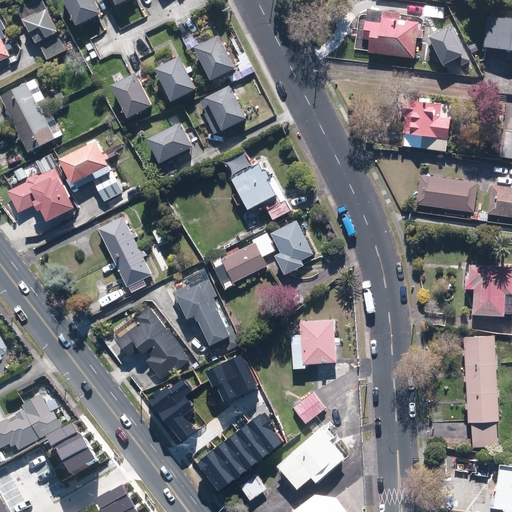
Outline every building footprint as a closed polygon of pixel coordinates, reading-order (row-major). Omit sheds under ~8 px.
[(66,51),(41,0),(37,0),(17,10),(34,46),(38,44),(46,61),(66,51)] [(93,0),(62,0),(76,29),(101,17),(93,0)] [(111,0),(116,8),(132,0),(111,0)] [(415,47),(433,49),(434,52),(461,38),(444,5),(417,19),(426,37),(421,36),(422,30),(418,30),(418,24),(399,21),(400,14),(366,9),(362,40),(368,41),(367,54),(414,60),(415,47)] [(511,20),(485,17),(481,49),(505,52),(504,61),(511,61),(511,20)] [(218,36),(193,48),(211,84),(236,71),(218,36)] [(0,62),(10,57),(0,37),(0,62)] [(179,57),(153,70),(171,103),(196,90),(179,57)] [(136,74),(111,86),(128,121),(153,108),(136,74)] [(36,80),(1,97),(28,152),(63,135),(36,80)] [(229,86),(199,102),(217,137),(247,121),(229,86)] [(62,92),(54,95),(61,110),(68,107),(62,92)] [(408,100),(402,147),(445,153),(452,106),(408,100)] [(181,123),(146,140),(158,164),(193,148),(181,123)] [(511,130),(503,130),(500,158),(511,159),(511,130)] [(96,141),(58,160),(71,184),(92,173),(95,179),(110,171),(105,160),(108,158),(106,154),(103,155),(96,141)] [(26,182),(7,191),(18,213),(34,205),(37,211),(40,209),(46,222),(75,208),(55,168),(57,166),(51,154),(36,162),(42,174),(39,176),(35,174),(27,179),(26,182)] [(264,160),(230,179),(247,211),(263,203),(272,221),(292,210),(264,160)] [(15,172),(20,181),(27,177),(23,169),(15,172)] [(112,171),(94,180),(104,201),(122,192),(112,171)] [(419,174),(415,204),(473,213),(478,183),(419,174)] [(511,187),(491,185),(486,215),(511,218),(511,187)] [(98,229),(113,259),(138,247),(124,217),(98,229)] [(296,221),(221,259),(234,285),(267,268),(263,260),(272,255),(283,276),(304,266),(302,261),(313,255),(296,221)] [(159,227),(151,231),(159,245),(166,241),(159,227)] [(127,288),(153,276),(138,247),(113,259),(127,288)] [(511,266),(464,265),(463,290),(472,290),(471,316),(511,317),(511,266)] [(216,296),(209,279),(190,288),(189,285),(172,293),(177,303),(179,303),(187,320),(194,316),(196,321),(198,321),(210,346),(223,340),(228,351),(240,345),(231,325),(226,327),(213,297),(216,296)] [(305,301),(297,292),(285,304),(293,312),(305,301)] [(167,330),(150,308),(137,318),(140,322),(116,341),(129,358),(139,350),(142,354),(147,350),(152,357),(146,361),(160,379),(176,367),(178,370),(190,361),(183,352),(185,351),(168,329),(167,330)] [(290,336),(292,370),(305,369),(305,365),(336,363),(334,321),(299,323),(300,335),(290,336)] [(495,445),(494,420),(499,420),(495,334),(461,336),(465,422),(471,422),(472,446),(495,445)] [(225,362),(240,393),(256,386),(241,355),(225,362)] [(240,393),(225,362),(206,371),(210,380),(213,387),(216,385),(224,401),(240,393)] [(167,386),(149,400),(160,415),(185,395),(192,390),(183,378),(169,389),(167,386)] [(312,392),(293,407),(306,424),(325,409),(312,392)] [(185,395),(160,415),(181,441),(195,430),(184,416),(194,408),(195,407),(185,395)] [(24,412),(0,425),(0,451),(15,444),(19,453),(63,429),(55,413),(51,415),(41,396),(22,407),(24,412)] [(260,414),(247,424),(269,452),(283,442),(260,414)] [(247,424),(236,433),(258,461),(269,452),(247,424)] [(78,425),(51,441),(59,453),(85,437),(78,425)] [(322,428),(276,469),(296,490),(311,477),(317,484),(347,456),(322,428)] [(236,433),(225,442),(247,470),(258,461),(236,433)] [(85,437),(59,453),(66,465),(92,450),(85,437)] [(225,442),(213,451),(235,479),(247,470),(225,442)] [(92,450),(66,465),(74,477),(100,462),(92,450)] [(213,451),(196,464),(219,492),(235,479),(213,451)] [(489,462),(455,457),(453,472),(487,477),(489,462)] [(511,466),(500,465),(494,508),(511,510),(511,466)] [(256,474),(239,487),(250,502),(268,490),(256,474)] [(124,490),(100,505),(104,511),(114,511),(131,502),(124,490)] [(11,511),(0,491),(0,511),(11,511)] [(343,511),(338,502),(315,499),(297,511),(343,511)] [(137,511),(131,502),(114,511),(137,511)]
